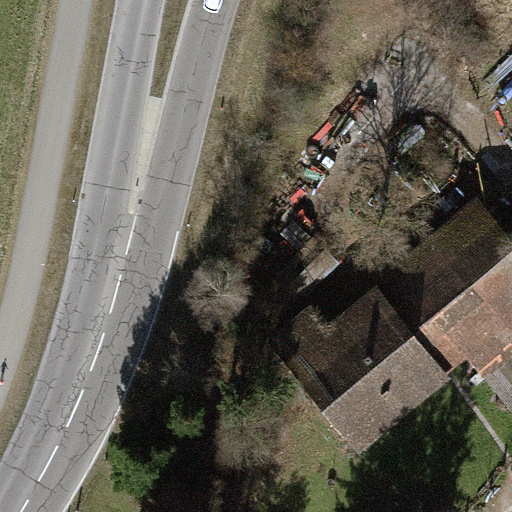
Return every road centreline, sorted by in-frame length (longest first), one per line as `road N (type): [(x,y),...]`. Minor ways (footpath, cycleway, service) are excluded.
road 1 (secondary): [(126,253),(100,347),(21,511)]
road 2 (secondary): [(126,253),(182,116),(217,0)]
road 3 (secondary): [(145,0),(128,95),(126,253)]
